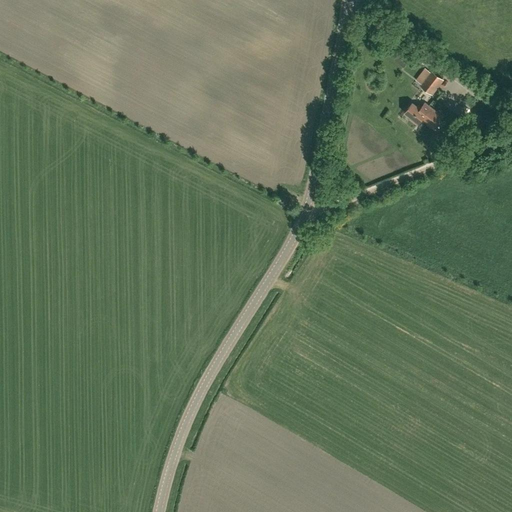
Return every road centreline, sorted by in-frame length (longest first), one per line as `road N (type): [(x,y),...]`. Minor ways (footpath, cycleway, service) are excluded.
road 1 (tertiary): [(159,511),(194,406),(306,211),(349,0)]
road 2 (track): [(511,135),(302,220)]
road 3 (unclassified): [(511,118),(349,0)]
